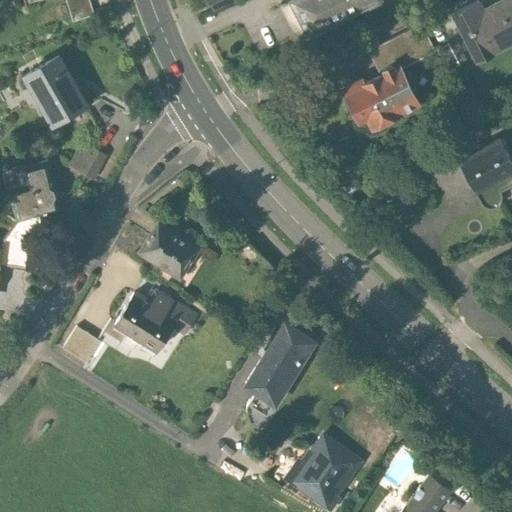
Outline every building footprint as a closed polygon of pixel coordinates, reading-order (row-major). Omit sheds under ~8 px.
[(90,0),(66,0),(71,19),(94,14),(90,0)] [(293,0),(294,1),(284,6),(299,35),(309,30),(311,35),(378,0),(293,0)] [(511,0),(499,0),(485,8),(481,1),(453,16),(479,62),(511,43),(511,0)] [(370,50),(379,69),(400,59),(418,95),(470,69),(455,40),(434,51),(421,25),(370,50)] [(61,54),(24,74),(51,126),(88,106),(61,54)] [(364,76),(344,87),(361,120),(367,117),(372,127),(422,102),(418,95),(400,59),(379,69),(382,74),(367,81),(364,76)] [(511,170),(496,138),(454,159),(474,199),(478,204),(483,205),(487,207),(493,203),(496,197),(496,190),(511,181),(511,170)] [(107,156),(83,145),(73,166),(97,177),(107,156)] [(7,172),(19,223),(42,216),(62,210),(49,161),(7,172)] [(19,223),(7,245),(3,266),(29,270),(31,252),(34,244),(47,240),(42,216),(19,223)] [(198,247),(156,222),(137,254),(179,279),(198,247)] [(157,292),(149,305),(175,322),(171,328),(185,337),(197,318),(157,292)] [(149,305),(132,294),(112,324),(129,335),(155,352),(171,328),(175,322),(149,305)] [(313,342),(283,323),(244,384),(256,392),(274,403),(313,342)] [(129,335),(112,324),(105,333),(123,345),(129,335)] [(77,329),(63,349),(87,365),(101,344),(77,329)] [(266,416),(274,403),(256,392),(248,405),(266,416)] [(323,434),(289,483),(327,509),(361,461),(323,434)] [(428,474),(399,511),(434,511),(451,491),(428,474)]
